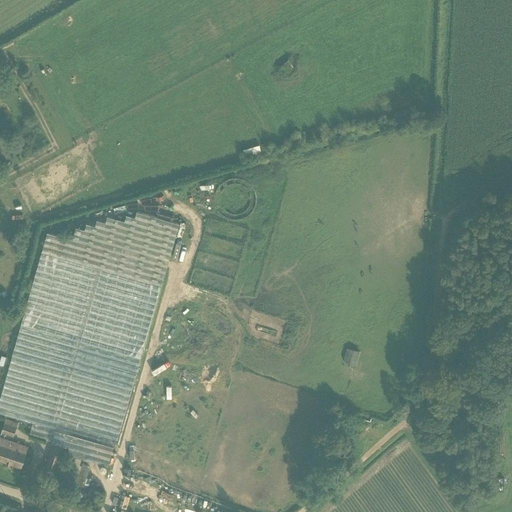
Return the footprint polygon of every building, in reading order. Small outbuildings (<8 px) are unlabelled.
[(45,232),(0,394),(0,408),(34,418),(30,433),(112,456),(177,224),(137,213),(135,218),(126,216),(124,221),(108,216),(107,222),(99,220),(98,226),(87,222),(85,229),(75,227),(72,239),(45,232)] [(348,346),(344,361),(356,365),(360,349),(348,346)] [(173,373),(178,371),(172,356),(167,358),(173,373)] [(2,424),(0,429),(0,457),(21,464),(27,443),(12,438),(15,428),(2,424)] [(51,442),(44,458),(56,463),(63,447),(51,442)]
